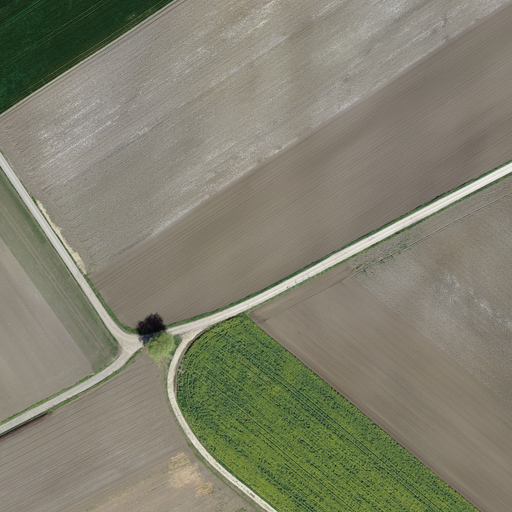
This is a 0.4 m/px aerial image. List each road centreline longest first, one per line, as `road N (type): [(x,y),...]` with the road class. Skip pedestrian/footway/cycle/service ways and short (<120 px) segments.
road 1 (track): [(511,170),(211,317),(140,341),(115,333),(0,151)]
road 2 (track): [(211,317),(179,350),(169,382),(176,412),(200,450),(272,511)]
road 3 (track): [(0,428),(103,374),(140,341)]
